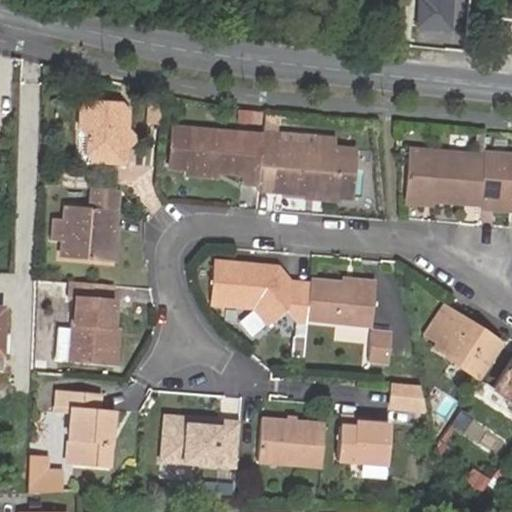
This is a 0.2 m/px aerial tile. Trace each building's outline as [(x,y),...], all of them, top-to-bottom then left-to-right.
[(468,37),(471,20),(444,16),(441,33),(468,37)] [(78,98),(76,128),(83,139),(83,152),(92,161),(126,162),(126,141),(118,132),(120,100),(78,98)] [(161,103),(149,102),(147,122),(160,123),(161,103)] [(186,170),(190,130),(172,128),(169,169),(186,170)] [(261,160),(263,137),(190,130),(186,170),(212,173),(241,175),(240,185),(259,186),(261,160)] [(280,134),(263,133),(263,137),(261,160),(277,162),(276,192),(303,194),(338,197),(340,156),(336,156),(337,148),(333,147),(333,141),(318,139),(317,146),(280,142),(280,134)] [(481,158),(482,152),(410,144),(409,151),(481,158)] [(354,149),(337,148),(336,156),(340,156),(338,197),(351,198),(354,149)] [(431,198),(478,203),(481,158),(409,151),(404,196),(431,198)] [(511,155),(482,152),(481,158),(478,203),(477,207),(494,209),(495,204),(511,205),(511,155)] [(212,173),(186,170),(186,177),(212,179),(212,173)] [(115,189),(88,186),(86,208),(63,206),(61,222),(60,239),(58,256),(94,259),(96,195),(115,197),(115,189)] [(338,197),(303,194),(302,201),(337,203),(338,197)] [(110,260),(115,197),(96,195),(94,259),(110,260)] [(429,204),(431,198),(404,196),(403,202),(429,204)] [(60,239),(61,222),(51,221),(50,238),(60,239)] [(296,318),(305,319),(307,281),(307,280),(287,279),(272,265),(264,264),(264,268),(255,267),(255,263),(210,259),(205,301),(252,306),(267,322),(287,309),(296,318)] [(340,276),(339,282),(372,285),(373,279),(340,276)] [(111,282),(73,279),(71,297),(77,298),(75,328),(73,359),(111,362),(113,330),(115,300),(110,299),(111,282)] [(339,282),(307,279),(307,280),(307,281),(305,319),(369,325),(372,285),(339,282)] [(427,346),(471,375),(494,340),(477,329),(474,334),(457,323),(461,318),(436,303),(420,329),(432,337),(427,346)] [(474,334),(477,329),(461,318),(457,323),(474,334)] [(73,359),(75,328),(60,327),(58,358),(73,359)] [(120,330),(113,330),(111,362),(117,362),(120,330)] [(370,330),(367,360),(385,362),(388,332),(370,330)] [(292,358),(302,358),(304,336),(293,336),(292,358)] [(511,401),(511,356),(491,388),(511,401)] [(416,386),(388,383),(385,408),(423,412),(419,397),(416,386)] [(69,467),(86,468),(89,394),(58,392),(58,414),(71,415),(69,467)] [(89,394),(86,468),(112,470),(115,413),(100,412),(101,395),(89,394)] [(340,413),(339,425),(353,427),(354,420),(367,421),(367,416),(340,413)] [(233,478),(234,462),(237,421),(167,415),(164,457),(203,460),(202,476),(233,478)] [(255,460),(319,465),(322,423),(259,418),(255,460)] [(353,427),(339,425),(335,460),(386,464),(390,424),(367,421),(354,420),(353,427)] [(61,488),(62,472),(42,470),(42,455),(27,455),(26,485),(61,488)]
